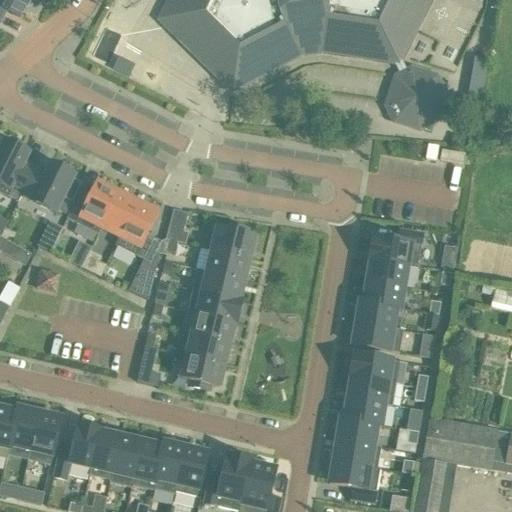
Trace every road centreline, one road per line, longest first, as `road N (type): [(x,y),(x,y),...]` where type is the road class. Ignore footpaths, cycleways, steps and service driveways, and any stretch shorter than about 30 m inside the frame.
road 1 (residential): [(339,212),(344,182),(335,173),(195,150),(22,61)]
road 2 (residential): [(0,95),(177,185),(339,212)]
road 3 (residential): [(302,447),(0,374)]
road 4 (residential): [(339,212),(302,447)]
